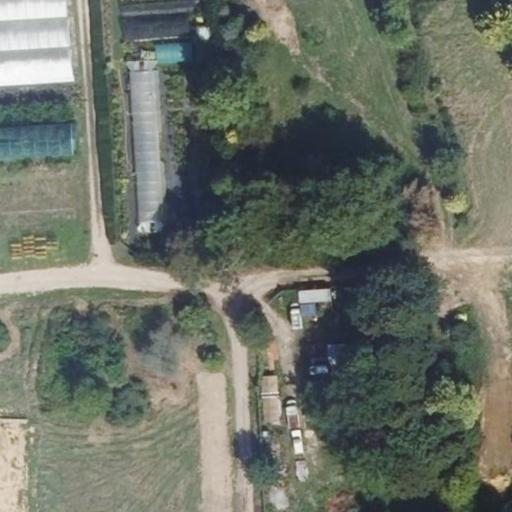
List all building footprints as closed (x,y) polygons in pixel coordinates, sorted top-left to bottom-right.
[(67,0),(0,0),(0,81),(73,76),(67,0)] [(193,5),(121,6),(122,43),(194,42),(193,5)] [(156,62),(194,63),(194,46),(156,45),(156,62)] [(154,74),(128,75),(134,235),(160,234),(154,74)] [(72,126),(0,130),(0,159),(74,155),(72,126)] [(330,291),(300,293),(301,303),(330,302),(330,291)] [(352,375),(356,349),(330,345),(327,371),(352,375)] [(262,395),(281,394),(280,376),(262,376),(262,395)] [(282,425),(281,396),(263,396),(264,425),(282,425)] [(289,438),(290,460),(311,459),(310,437),(289,438)]
